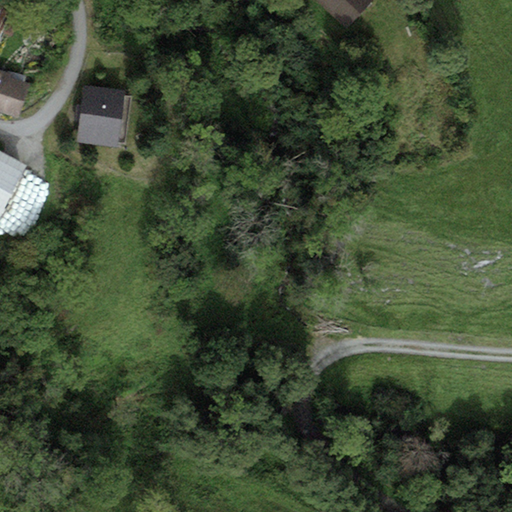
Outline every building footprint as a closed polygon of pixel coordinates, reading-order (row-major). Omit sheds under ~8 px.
[(369,0),(321,0),(343,24),(369,0)] [(0,47),(16,17),(0,8),(0,47)] [(26,83),(0,77),(0,111),(18,116),(26,83)] [(127,91),(87,88),(83,143),(123,145),(127,91)] [(0,214),(25,165),(0,152),(0,214)] [(5,227),(30,235),(41,202),(16,194),(5,227)]
